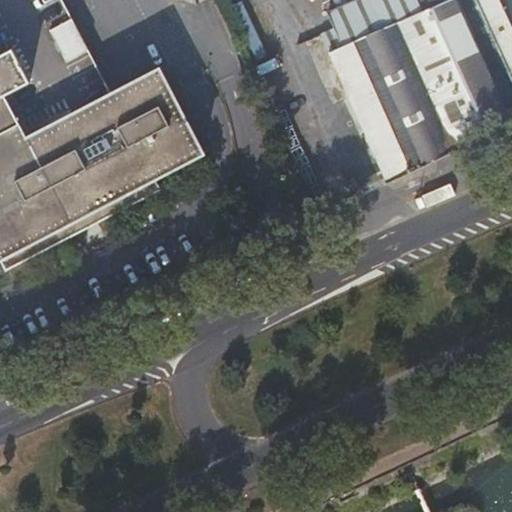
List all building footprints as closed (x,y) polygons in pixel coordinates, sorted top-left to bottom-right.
[(0,0),(0,58),(11,53),(29,90),(0,104),(18,140),(106,96),(56,0),(0,0)] [(317,33),(382,184),(509,125),(452,0),(436,0),(381,25),(340,43),(333,26),(317,33)] [(370,0),(381,25),(436,0),(370,0)] [(511,0),(473,0),(511,84),(511,0)] [(0,273),(153,197),(145,182),(193,158),(150,74),(106,96),(18,140),(0,104),(29,90),(11,53),(0,58),(0,273)] [(354,192),(376,183),(370,169),(348,179),(354,192)]
